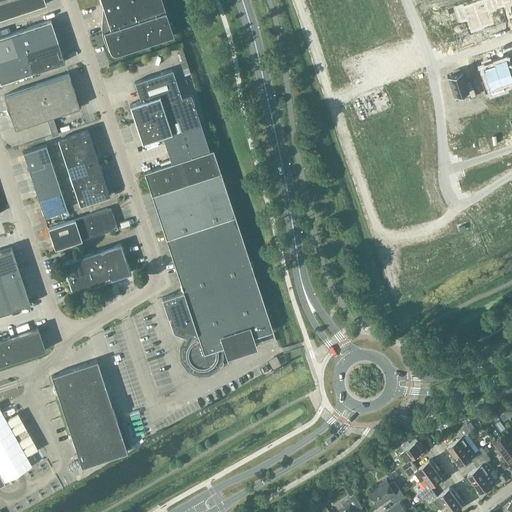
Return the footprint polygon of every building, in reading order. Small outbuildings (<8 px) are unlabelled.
[(0,0),(0,19),(46,4),(44,0),(0,0)] [(117,55),(118,54),(174,36),(162,0),(100,0),(111,30),(104,32),(110,50),(110,51),(110,52),(111,52),(111,53),(112,54),(113,54),(114,55),(116,55),(117,55)] [(369,0),(316,0),(319,11),(370,4),(369,0)] [(490,0),(488,0),(474,5),(482,29),(493,25),(489,13),(495,11),(490,0)] [(511,0),(495,0),(498,9),(504,7),(508,20),(511,18),(511,0)] [(462,6),(456,9),(461,23),(466,21),(471,33),(483,29),(482,29),(474,5),(463,9),(462,6)] [(446,22),(433,26),(440,46),(454,42),(451,34),(457,32),(453,19),(446,22)] [(0,36),(0,81),(0,83),(65,61),(51,20),(0,36)] [(506,59),(494,63),(494,64),(494,63),(503,87),(511,84),(511,70),(510,71),(506,59)] [(487,79),(481,81),(485,93),(491,91),(492,93),(504,89),(503,87),(494,63),(494,64),(483,67),(487,79)] [(224,358),(223,347),(273,330),(252,266),(253,263),(251,261),(221,171),(214,149),(210,151),(191,94),(182,97),(173,69),(135,82),(141,100),(130,104),(142,142),(163,135),(172,162),(144,172),(181,284),(181,287),(183,289),(183,291),(162,298),(174,334),(186,338),(181,349),(181,360),(187,370),(197,375),(209,375),(219,368),(224,358)] [(453,73),(447,75),(447,76),(448,76),(454,95),(454,96),(455,95),(456,100),(469,95),(470,98),(476,96),(471,79),(470,79),(471,81),(466,83),(462,71),(462,70),(460,71),(459,69),(453,72),(453,73)] [(69,74),(4,95),(15,128),(80,107),(69,74)] [(394,99),(362,107),(401,247),(432,239),(394,99)] [(481,129),(469,133),(474,147),(482,145),(483,145),(483,144),(486,143),(486,144),(486,143),(495,140),(494,138),(500,136),(492,111),(482,115),(486,127),(481,129)] [(59,140),(74,185),(80,205),(109,195),(88,130),(59,140)] [(23,152),(24,156),(44,216),(67,209),(46,144),(23,152)] [(48,227),(52,238),(55,248),(83,239),(94,235),(94,236),(118,228),(113,214),(110,215),(108,208),(87,215),(76,219),(76,218),(48,227)] [(121,244),(83,256),(63,263),(73,292),(130,272),(121,244)] [(0,313),(31,304),(12,247),(0,250),(0,313)] [(0,364),(46,350),(38,327),(0,339),(0,364)] [(112,406),(97,360),(52,375),(82,466),(127,451),(115,415),(118,410),(117,408),(112,406)] [(0,473),(4,481),(19,472),(32,466),(0,409),(0,473)] [(19,440),(28,456),(39,450),(30,434),(27,429),(18,413),(7,419),(16,435),(19,440)] [(453,457),(474,442),(468,434),(473,430),(468,423),(456,432),(460,438),(448,446),(449,447),(448,448),(448,450),(453,457)] [(511,442),(508,445),(502,436),(494,442),(506,459),(511,454),(511,442)] [(409,446),(398,454),(404,462),(400,465),(404,471),(414,464),(411,459),(423,450),(422,449),(423,448),(423,447),(416,437),(408,444),(409,446)] [(476,461),(487,453),(484,449),(482,447),(479,449),(474,442),(453,457),(458,464),(459,464),(461,463),(461,464),(473,456),(476,461)] [(487,462),(491,459),(487,453),(476,461),(480,465),(468,474),(469,475),(468,476),(468,477),(473,484),(489,472),(493,469),(487,462)] [(422,479),(438,467),(433,460),(432,460),(430,461),(430,460),(418,468),(414,464),(404,471),(409,477),(416,472),(422,479)] [(399,467),(392,472),(395,477),(402,472),(399,467)] [(423,500),(424,499),(434,491),(431,486),(443,478),(442,477),(443,476),(443,474),(438,467),(422,479),(427,487),(418,494),(423,500)] [(489,472),(473,484),(478,491),(479,491),(481,491),(481,492),(493,483),(496,488),(507,481),(502,474),(495,480),(489,472)] [(10,479),(5,482),(4,481),(0,473),(0,485),(10,480),(10,479)] [(378,506),(391,497),(394,503),(405,496),(395,481),(390,484),(387,480),(369,492),(378,506)] [(434,491),(424,499),(429,504),(436,499),(441,507),(458,495),(453,488),(452,488),(450,488),(450,487),(438,496),(434,491)] [(339,511),(355,511),(363,507),(354,494),(342,502),(346,508),(339,511)] [(458,495),(441,507),(445,511),(453,511),(463,505),(462,504),(463,503),(463,502),(458,495)] [(402,511),(405,510),(400,503),(386,511),(402,511)]
